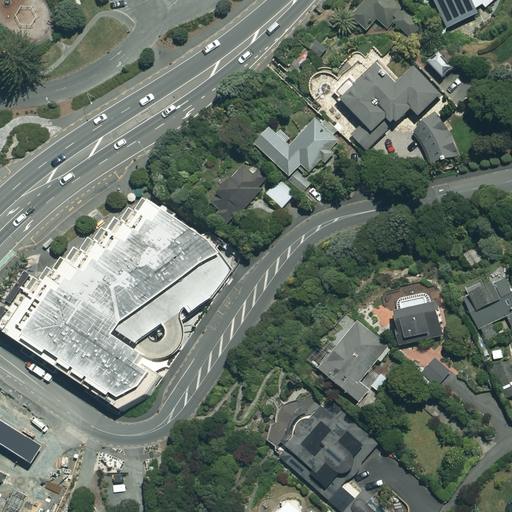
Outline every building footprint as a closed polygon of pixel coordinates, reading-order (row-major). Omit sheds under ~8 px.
[(379,21),(390,30),(395,24),(411,39),(423,26),(395,0),(374,0),(356,20),(369,32),(379,21)] [(438,0),(452,30),(481,16),(498,0),(438,0)] [(457,70),(442,55),(432,64),(447,80),(457,70)] [(356,137),(373,154),(397,131),(393,127),(397,124),(401,128),(419,111),(426,119),(447,98),(421,70),(403,88),(384,69),(348,104),(368,125),(356,137)] [(464,152),(442,117),(416,133),(438,168),(464,152)] [(275,131),(260,146),(293,178),(289,182),(303,196),(314,184),(311,180),(345,144),(320,120),(298,144),(286,133),(282,138),(275,131)] [(259,178),(249,169),(214,206),(235,226),(274,184),(263,173),(259,178)] [(299,195),(283,181),(269,196),(285,210),(299,195)] [(245,257),(147,193),(31,275),(0,322),(0,330),(116,408),(154,387),(171,361),(181,354),(186,345),(189,334),(187,324),(217,300),(245,257)] [(511,286),(509,281),(469,302),(490,344),(510,333),(504,321),(509,318),(511,323),(511,286)] [(433,295),(398,303),(408,348),(449,338),(442,307),(436,308),(433,295)] [(365,383),(393,350),(363,324),(323,370),(364,405),(375,392),(365,383)] [(389,511),(368,492),(358,502),(347,491),(387,447),(349,411),(341,420),(322,402),(313,412),(304,418),(297,425),(292,435),(285,443),(291,449),(283,459),(340,511),(389,511)] [(51,511),(64,487),(47,479),(33,506),(23,500),(17,511),(51,511)]
